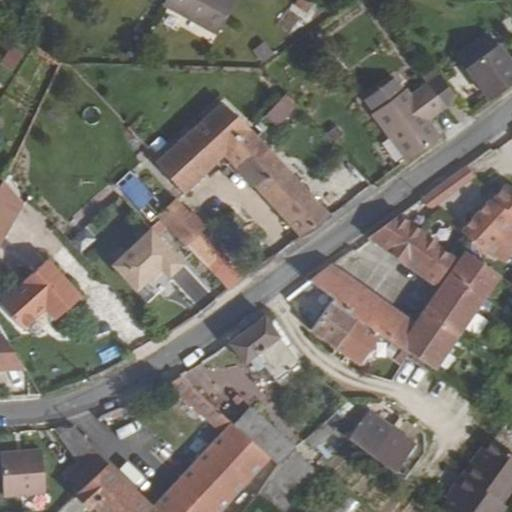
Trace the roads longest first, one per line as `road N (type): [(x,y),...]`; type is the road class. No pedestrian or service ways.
road 1 (unclassified): [(0,424),(77,412),(129,389),(511,116)]
road 2 (unknown): [(274,288),(319,358),(379,394)]
